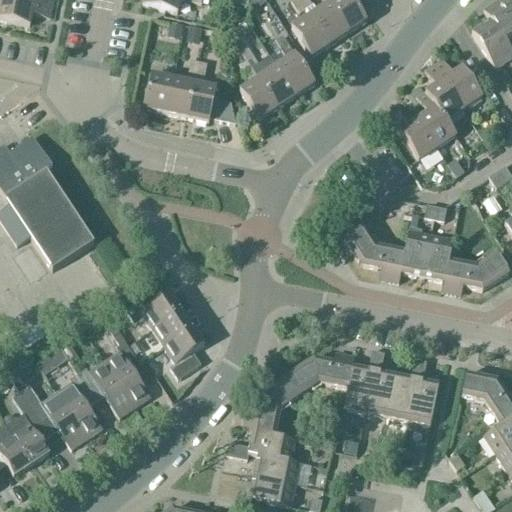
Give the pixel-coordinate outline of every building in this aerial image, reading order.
[(39,0),(0,0),(0,2),(51,13),(53,3),(39,0)] [(176,18),(179,0),(143,0),(141,11),(176,18)] [(201,8),(202,0),(200,0),(187,0),(186,5),(201,8)] [(305,14),(309,20),(329,49),(347,38),(327,8),(318,14),(313,6),(311,8),(306,0),(298,0),(297,1),(305,14)] [(325,0),(323,2),(327,8),(347,38),(365,25),(348,0),(325,0)] [(297,1),(290,6),(298,18),(305,14),(297,1)] [(49,23),(51,13),(0,2),(0,24),(29,31),(31,19),(49,23)] [(504,45),(511,39),(511,12),(503,18),(495,6),(482,14),(489,25),(490,25),(503,45),(504,45)] [(309,20),(291,32),(310,62),(329,49),(309,20)] [(490,25),(489,25),(470,38),(494,74),(511,61),(511,57),(504,45),(503,45),(490,25)] [(198,50),(201,34),(189,32),(186,48),(198,50)] [(295,101),(313,88),(282,40),(274,45),(286,63),(275,71),(295,101)] [(264,78),(260,72),(252,59),(245,64),(277,112),(295,101),(275,71),(264,78)] [(245,64),(238,69),(250,87),(238,95),(258,125),(277,112),(245,64)] [(461,72),(451,79),(441,64),(433,69),(463,114),(481,102),(461,72)] [(198,66),(190,65),(187,79),(195,81),(198,66)] [(198,66),(195,81),(203,83),(206,68),(198,66)] [(433,69),(424,75),(434,90),(425,96),(444,126),(445,126),(463,114),(433,69)] [(172,83),(151,79),(143,114),(165,118),(172,83)] [(186,123),(195,81),(187,79),(185,86),(172,83),(165,118),(186,123)] [(186,123),(208,127),(215,93),(201,90),(203,83),(195,81),(186,123)] [(425,96),(416,102),(426,117),(417,123),(436,153),(455,141),(445,126),(444,126),(425,96)] [(417,123),(407,130),(397,115),(388,120),(418,166),(436,153),(417,123)] [(3,204),(8,211),(0,216),(0,226),(16,250),(30,241),(52,275),(93,248),(45,176),(51,172),(32,142),(8,157),(3,150),(0,151),(0,195),(5,203),(3,204)] [(511,183),(504,172),(496,177),(503,188),(511,183)] [(495,194),(503,188),(496,177),(488,183),(495,194)] [(423,223),(433,225),(436,212),(426,210),(423,223)] [(433,225),(443,227),(445,214),(436,212),(433,225)] [(511,223),(503,229),(511,242),(511,223)] [(361,270),(385,275),(383,285),(398,288),(400,279),(399,279),(404,256),(403,256),(375,250),(362,231),(343,243),(361,270)] [(404,256),(399,279),(400,279),(421,283),(430,241),(408,236),(403,256),(404,256)] [(421,283),(442,287),(443,287),(447,265),(448,265),(452,245),(430,241),(421,283)] [(455,300),(457,290),(481,295),(508,277),(496,259),(477,271),(448,265),(447,265),(443,287),(442,287),(440,297),(455,300)] [(169,297),(146,313),(140,304),(124,314),(134,328),(143,322),(151,335),(181,315),(169,297)] [(163,352),(192,332),(181,315),(151,335),(163,352)] [(53,317),(11,344),(20,357),(62,330),(53,317)] [(203,350),(192,332),(163,352),(174,369),(169,372),(177,385),(200,370),(192,358),(203,350)] [(144,376),(134,360),(140,356),(134,347),(128,351),(119,338),(113,342),(119,351),(115,353),(118,357),(103,366),(134,414),(150,403),(135,381),(144,376)] [(383,358),(377,357),(371,356),(369,365),(381,368),(383,358)] [(346,394),(351,372),(352,372),(354,362),(339,359),(337,368),(313,363),(286,381),(299,400),(317,387),(346,394)] [(381,368),(369,365),(367,375),(352,372),(351,372),(346,394),(342,414),(364,418),(373,376),(379,377),(381,368)] [(425,367),(414,365),(412,374),(423,377),(425,367)] [(119,424),(134,414),(103,366),(87,377),(85,373),(68,384),(71,388),(55,398),(86,445),(102,435),(87,413),(104,402),(119,424)] [(416,385),(407,427),(429,431),(438,389),(422,386),(423,377),(412,374),(410,384),(416,385)] [(394,380),(379,377),(373,376),(364,418),(386,423),(394,380)] [(483,405),(499,430),(500,430),(511,421),(511,404),(510,405),(497,385),(465,378),(461,401),(483,405)] [(416,385),(410,384),(394,380),(386,423),(407,427),(416,385)] [(299,400),(286,381),(259,398),(255,422),(245,420),(242,435),(252,437),(274,441),(280,412),(299,400)] [(86,445),(55,398),(40,408),(29,390),(19,397),(29,410),(39,426),(47,421),(70,456),(86,445)] [(39,426),(29,410),(19,397),(11,402),(23,421),(7,431),(13,440),(11,441),(30,470),(48,458),(31,432),(39,426)] [(511,421),(500,430),(499,430),(482,441),(495,460),(511,448),(511,421)] [(13,440),(7,431),(0,436),(0,472),(5,470),(13,482),(30,470),(11,441),(13,440)] [(274,441),(252,437),(249,452),(247,459),(256,461),(257,460),(289,467),(289,466),(294,445),(274,441)] [(228,448),(225,461),(236,463),(238,450),(228,448)] [(511,448),(495,460),(507,478),(511,474),(511,448)] [(238,450),(236,463),(246,465),(247,459),(249,452),(238,450)] [(257,460),(256,461),(252,481),(294,490),(299,468),(289,466),(289,467),(257,460)] [(456,460),(448,465),(455,476),(464,471),(456,460)] [(252,481),(248,503),(288,511),(289,511),(294,490),(252,481)] [(311,503),(309,511),(319,511),(321,505),(311,503)]
